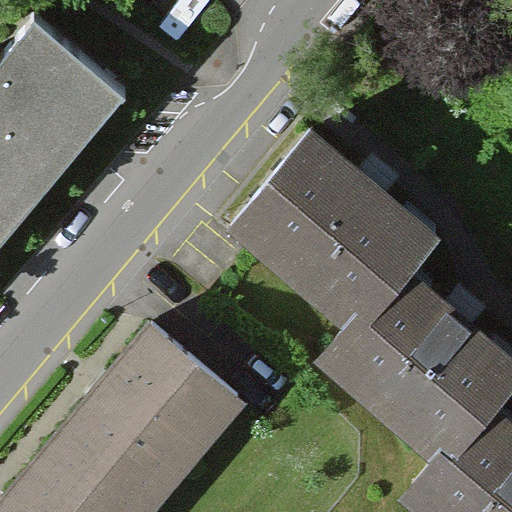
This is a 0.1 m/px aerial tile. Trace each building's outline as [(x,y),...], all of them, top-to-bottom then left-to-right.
[(132,69),(50,1),(13,46),(0,36),(0,35),(0,224),(2,226),(132,69)] [(405,201),(297,111),(220,203),(328,292),(374,237),(405,201)] [(374,237),(328,292),(296,330),(428,441),(473,387),(507,347),(374,237)] [(132,511),(231,396),(152,333),(1,511),(132,511)] [(511,511),(511,418),(473,387),(428,441),(398,476),(440,511),(511,511)]
